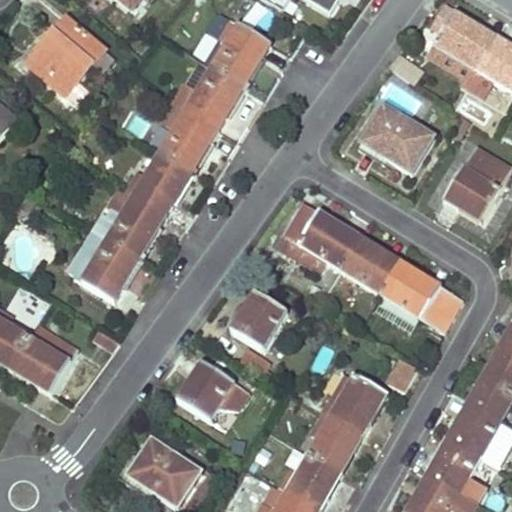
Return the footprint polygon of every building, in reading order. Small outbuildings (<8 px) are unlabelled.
[(116,0),(133,14),(145,0),(116,0)] [(476,29),(458,18),(430,62),(470,86),(493,49),(472,35),(476,29)] [(228,28),(218,21),(211,35),(221,41),(228,28)] [(54,47),(32,71),(66,100),(105,56),(66,23),(49,43),(54,47)] [(226,49),(211,71),(243,90),(261,59),(266,62),(273,49),(231,24),(228,28),(221,41),(218,45),(226,49)] [(497,42),(476,29),(472,35),(493,49),(497,42)] [(511,50),(497,42),(493,49),(511,60),(511,50)] [(486,81),(511,95),(511,60),(493,49),(470,86),(467,89),(478,94),(486,81)] [(423,75),(398,56),(388,70),(391,73),(415,89),(423,75)] [(261,59),(243,90),(247,93),(266,62),(261,59)] [(192,90),(180,109),(222,134),(230,120),(226,118),(243,90),(211,71),(198,93),(192,90)] [(243,90),(226,118),(230,120),(247,93),(243,90)] [(0,141),(17,122),(0,107),(0,141)] [(162,126),(147,150),(160,157),(191,175),(209,146),(213,148),(222,134),(180,109),(168,130),(162,126)] [(436,143),(385,111),(362,147),(385,161),(384,163),(413,180),(436,143)] [(209,146),(191,175),(195,178),(213,148),(209,146)] [(511,182),(511,176),(477,155),(445,206),(460,214),(464,208),(486,223),(511,182)] [(136,182),(128,195),(168,220),(177,206),(174,204),(191,175),(160,157),(149,174),(144,170),(136,182)] [(136,182),(124,174),(116,188),(128,195),(136,182)] [(191,175),(174,204),(177,206),(195,178),(191,175)] [(123,219),(108,242),(139,260),(156,233),(160,235),(168,220),(128,195),(125,200),(118,196),(108,210),(123,219)] [(339,228),(305,208),(284,240),(305,253),(298,263),(319,276),(327,265),(340,274),(356,247),(335,234),(339,228)] [(486,223),(464,208),(460,214),(483,229),(486,223)] [(360,242),(339,228),(335,234),(356,247),(360,242)] [(87,264),(75,283),(116,307),(123,294),(120,292),(139,260),(108,242),(92,233),(78,257),(87,264)] [(156,233),(139,260),(143,263),(160,235),(156,233)] [(284,240),(280,237),(273,248),(298,263),(305,253),(284,240)] [(356,247),(340,274),(381,300),(397,272),(378,260),(381,254),(360,242),(356,247)] [(401,266),(381,254),(378,260),(397,272),(401,266)] [(139,260),(120,292),(123,294),(143,263),(139,260)] [(397,272),(381,300),(443,337),(463,303),(440,291),(438,296),(418,283),(422,279),(401,266),(397,272)] [(438,296),(440,291),(422,279),(418,283),(438,296)] [(243,317),(231,336),(263,356),(288,317),(260,300),(248,319),(243,317)] [(13,321),(0,313),(0,361),(14,371),(30,342),(9,330),(13,321)] [(81,350),(39,326),(30,342),(14,371),(42,386),(38,392),(52,399),(81,350)] [(511,330),(501,349),(508,353),(511,346),(511,330)] [(501,349),(491,367),(511,379),(511,346),(508,353),(501,349)] [(246,354),(238,367),(262,382),(270,369),(246,354)] [(476,411),(503,426),(511,410),(511,379),(491,367),(479,361),(468,380),(480,387),(468,407),(476,411)] [(401,365),(388,386),(405,396),(418,375),(401,365)] [(209,369),(204,366),(191,385),(196,388),(209,369)] [(249,398),(235,388),(209,369),(196,388),(191,385),(178,404),(210,427),(219,413),(238,414),(249,398)] [(348,376),(333,399),(341,403),(355,381),(348,376)] [(333,399),(322,419),(365,441),(375,423),(368,419),(382,397),(355,381),(341,403),(333,399)] [(382,397),(368,419),(375,423),(389,401),(382,397)] [(468,407),(459,424),(465,427),(476,411),(468,407)] [(454,448),(482,463),(503,426),(476,411),(465,427),(459,424),(447,443),(454,448)] [(357,456),(365,441),(322,419),(311,438),(320,443),(309,461),(336,475),(350,452),(357,456)] [(447,443),(438,460),(444,464),(454,448),(447,443)] [(155,497),(178,511),(203,476),(153,445),(140,464),(130,457),(115,481),(150,503),(155,497)] [(444,464),(438,460),(426,480),(433,484),(461,499),(482,463),(454,448),(444,464)] [(350,452),(336,475),(343,479),(357,456),(350,452)] [(291,474),(280,493),(315,511),(323,511),(330,501),(324,498),(336,475),(309,461),(299,478),(291,474)] [(336,475),(324,498),(330,501),(343,479),(336,475)] [(426,480),(414,503),(421,506),(433,484),(426,480)] [(414,503),(407,511),(477,511),(479,510),(461,499),(433,484),(421,506),(414,503)] [(315,511),(280,493),(269,510),(263,506),(259,511),(315,511)]
